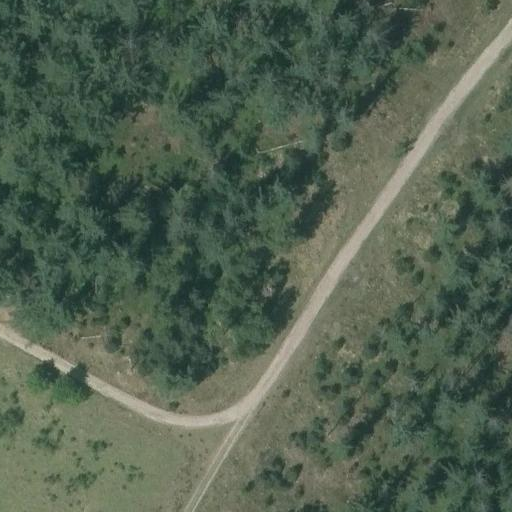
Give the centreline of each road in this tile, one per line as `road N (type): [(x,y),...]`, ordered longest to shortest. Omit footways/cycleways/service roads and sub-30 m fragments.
road 1 (track): [(511,34),(443,115),(246,411)]
road 2 (track): [(0,330),(176,422),(246,411)]
